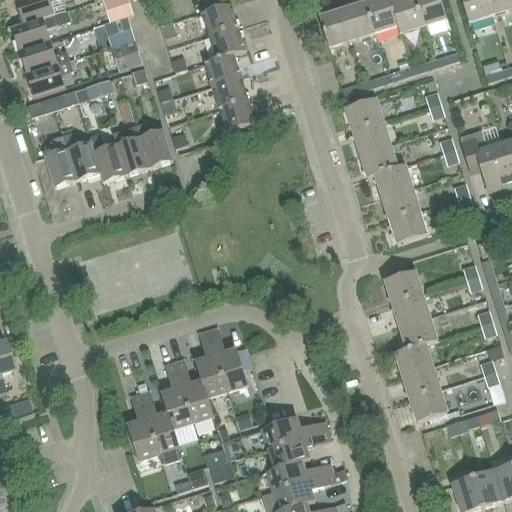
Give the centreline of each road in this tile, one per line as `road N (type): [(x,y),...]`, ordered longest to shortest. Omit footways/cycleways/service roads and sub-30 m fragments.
road 1 (residential): [(359,269),(284,0)]
road 2 (residential): [(74,361),(223,314),(253,317),(293,350)]
road 3 (residential): [(413,511),(351,312)]
road 4 (residential): [(36,240),(213,182)]
road 5 (residential): [(357,511),(339,426),(293,350)]
road 6 (residential): [(359,269),(511,224)]
road 7 (residential): [(70,511),(85,449),(74,361)]
